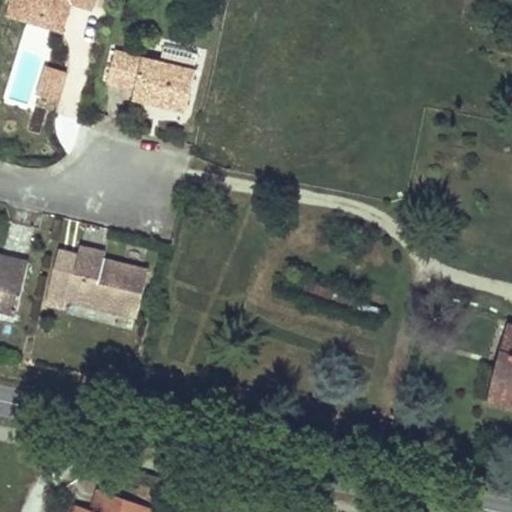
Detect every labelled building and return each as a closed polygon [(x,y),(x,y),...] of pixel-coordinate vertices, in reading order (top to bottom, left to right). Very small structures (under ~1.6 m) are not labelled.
[(16,0),(15,8),(41,16),(43,12),(53,15),(55,8),(73,13),(75,4),(94,10),(96,0),(16,0)] [(43,27),(66,34),(73,13),(55,8),(53,15),(43,12),(41,16),(15,8),(12,18),(43,27)] [(197,71),(118,52),(111,82),(141,90),(140,98),(149,100),(160,102),(160,99),(170,102),(169,106),(187,110),(197,71)] [(48,297),(70,302),(139,319),(152,266),(135,261),(108,255),(106,263),(97,260),(99,253),(82,249),(81,256),(59,250),(48,297)] [(106,263),(108,255),(99,253),(97,260),(106,263)] [(14,261),(0,257),(0,270),(11,273),(14,261)] [(0,311),(18,316),(30,265),(14,261),(11,273),(0,270),(0,311)] [(70,302),(48,297),(46,304),(68,309),(70,302)] [(505,339),(490,401),(511,406),(511,326),(508,325),(507,331),(502,330),(500,337),(505,339)] [(77,506),(75,511),(150,511),(153,505),(125,497),(98,489),(92,510),(77,506)]
